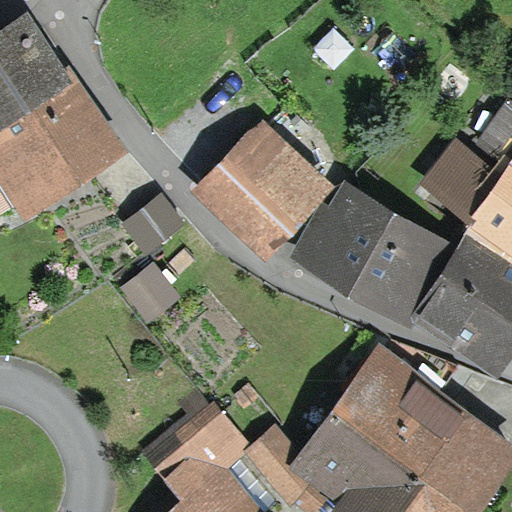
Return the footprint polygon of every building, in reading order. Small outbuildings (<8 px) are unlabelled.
[(0,109),(56,72),(25,23),(0,39),(0,109)] [(0,210),(104,142),(56,72),(0,109),(0,210)] [(511,102),(508,100),(479,140),(495,151),(508,161),(499,175),(473,213),(478,216),(511,238),(511,102)] [(471,211),(473,213),(499,175),(484,166),(495,151),(479,140),(474,136),(438,182),(473,209),(471,211)] [(202,183),(260,239),(301,199),(242,143),(202,183)] [(302,246),(405,305),(440,243),(348,189),(336,211),(326,206),(302,246)] [(435,308),(431,314),(486,350),(511,312),(511,238),(478,216),(425,301),(435,308)] [(506,440),(436,388),(455,362),(391,338),(339,408),(463,499),(506,440)] [(212,405),(153,454),(168,472),(228,423),(212,405)] [(343,504),(353,511),(452,511),(463,499),(339,408),(310,450),(352,480),(344,491),(350,495),(343,504)] [(274,429),(252,449),(289,493),(306,508),(326,484),(308,470),(274,429)] [(310,511),(289,493),(265,511),(257,511),(222,470),(173,511),(310,511)]
